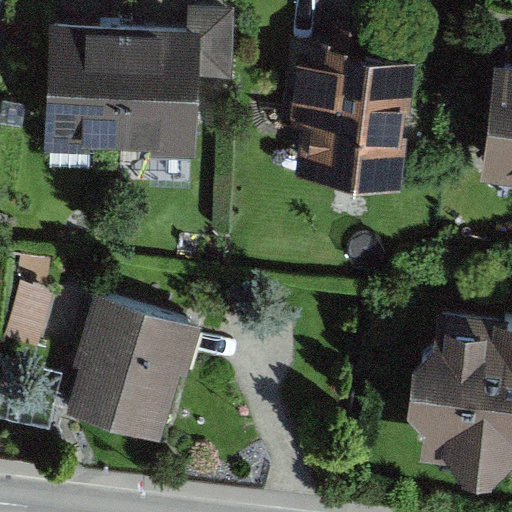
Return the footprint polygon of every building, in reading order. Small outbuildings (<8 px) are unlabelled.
[(50,19),(44,153),(93,155),(93,141),(160,144),(159,180),(203,182),(207,78),(233,80),(236,7),(191,5),(190,25),(50,19)] [(296,175),(400,189),(418,55),(286,36),(273,126),(302,130),(296,175)] [(511,61),(494,60),(481,179),(511,182),(511,61)] [(25,269),(15,326),(46,331),(56,275),(25,269)] [(193,369),(207,321),(94,289),(73,366),(80,368),(66,417),(161,443),(183,366),(193,369)] [(511,312),(421,301),(416,329),(395,344),(389,381),(405,402),(397,447),(475,461),(473,471),(511,477),(511,312)]
